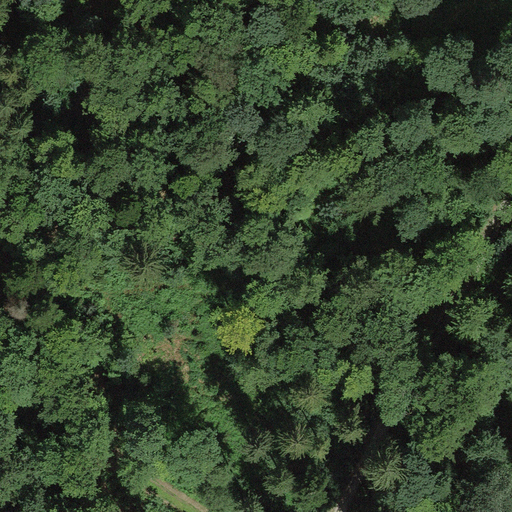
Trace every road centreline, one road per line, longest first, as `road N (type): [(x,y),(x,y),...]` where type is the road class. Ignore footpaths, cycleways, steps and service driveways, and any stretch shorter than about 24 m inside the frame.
road 1 (track): [(511,198),(338,511)]
road 2 (track): [(0,207),(152,0)]
road 3 (track): [(205,511),(0,366)]
